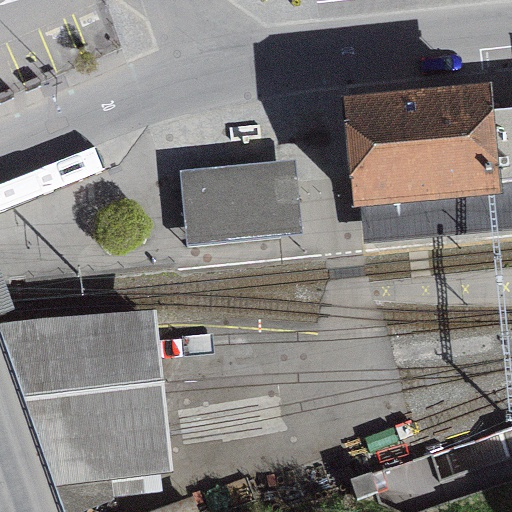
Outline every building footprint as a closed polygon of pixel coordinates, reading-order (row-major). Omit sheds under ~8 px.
[(498,207),(497,188),(490,117),(488,99),(447,103),(343,113),(352,220),(498,207)] [(511,186),(511,114),(490,117),(497,188),(511,186)] [(183,176),(190,246),(301,236),(299,213),(297,190),(295,167),(183,176)] [(151,345),(148,323),(0,338),(0,511),(75,511),(109,499),(105,472),(163,467),(160,430),(155,390),(151,345)] [(375,486),(371,475),(351,482),(356,500),(377,494),(375,486)]
